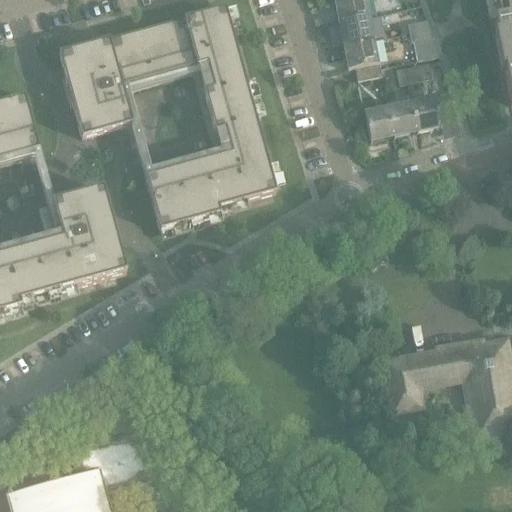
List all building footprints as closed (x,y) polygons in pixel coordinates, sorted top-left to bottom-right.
[(365,0),(353,0),(334,4),(338,27),(369,21),(365,0)] [(511,0),(481,0),(488,29),(495,28),(497,39),(494,40),(501,75),(504,75),(511,110),(511,109),(511,0)] [(82,143),(131,129),(133,129),(122,92),(207,68),(214,93),(204,95),(215,137),(225,134),(232,158),(145,182),(160,235),(220,219),(219,213),(276,197),(225,12),(59,58),(82,143)] [(369,21),(338,27),(343,50),(374,44),(369,21)] [(408,29),(409,37),(429,33),(427,25),(422,26),(408,29)] [(429,33),(409,37),(415,66),(438,61),(429,33)] [(374,44),(343,50),(347,74),(355,73),(355,72),(378,67),(374,44)] [(355,72),(355,73),(357,85),(381,81),(378,67),(355,72)] [(428,68),(404,73),(407,88),(431,83),(428,68)] [(407,88),(404,73),(396,75),(399,90),(407,88)] [(0,318),(21,313),(19,307),(126,278),(103,193),(52,207),(62,244),(0,261),(0,164),(39,154),(25,101),(0,107),(0,318)] [(435,101),(411,106),(417,137),(441,132),(435,101)] [(411,106),(388,111),(394,142),(417,137),(411,106)] [(394,142),(388,111),(364,116),(370,147),(394,142)] [(436,361),(410,365),(386,370),(394,415),(420,410),(416,391),(469,382),(472,398),(468,398),(471,418),(478,417),(483,441),(511,435),(511,389),(504,348),(485,352),(484,348),(435,357),(436,361)] [(107,511),(104,498),(158,484),(131,438),(71,454),(79,483),(8,503),(10,511),(107,511)]
